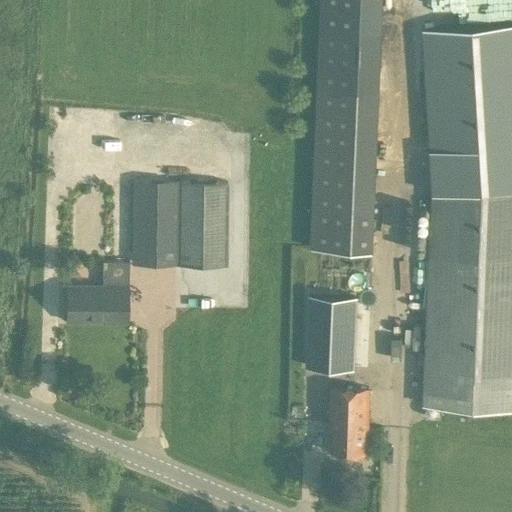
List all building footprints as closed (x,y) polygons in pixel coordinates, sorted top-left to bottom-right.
[(511,22),(423,28),(432,186),(429,250),(423,406),(511,409),(511,22)] [(317,86),(311,247),(373,250),(380,89),(317,86)] [(131,263),(176,264),(227,265),(227,181),(178,179),(132,178),(131,263)] [(126,320),(127,260),(102,260),(101,286),(67,286),(66,319),(126,320)] [(306,366),(354,367),(357,295),(309,294),(306,366)] [(369,387),(331,385),(330,421),(332,421),(331,453),(364,454),(364,430),(367,431),(369,387)]
